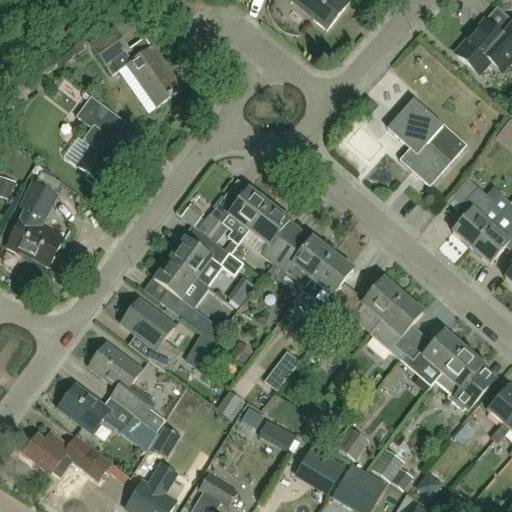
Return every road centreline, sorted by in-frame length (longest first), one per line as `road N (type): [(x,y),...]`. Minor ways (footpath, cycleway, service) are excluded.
road 1 (residential): [(511,339),(300,148)]
road 2 (residential): [(62,341),(220,132)]
road 3 (residential): [(335,103),(426,0)]
